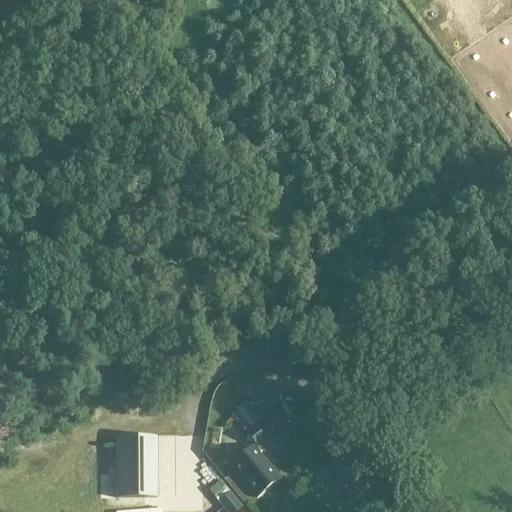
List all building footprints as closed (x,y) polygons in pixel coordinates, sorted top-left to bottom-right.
[(248,435),(257,446),(286,421),(277,410),(248,435)] [(159,439),(119,439),(119,462),(159,462),(159,439)] [(256,499),(279,480),(253,449),(230,468),(256,499)] [(350,453),(328,471),(355,504),(377,486),(350,453)] [(116,464),(117,500),(157,499),(156,463),(116,464)] [(214,475),(187,498),(198,511),(199,511),(214,499),(225,511),(239,511),(243,508),(214,475)]
